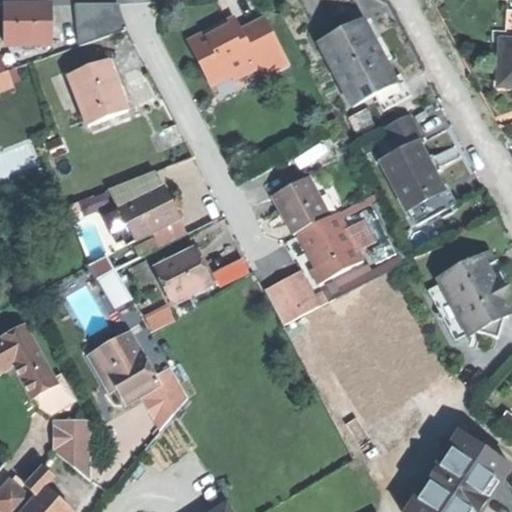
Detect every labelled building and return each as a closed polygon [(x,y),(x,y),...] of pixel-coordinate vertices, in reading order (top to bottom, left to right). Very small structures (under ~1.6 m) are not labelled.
[(127,28),(118,0),(73,0),(83,43),(127,28)] [(50,41),(50,1),(25,2),(4,2),(5,42),(50,41)] [(511,86),(511,14),(507,14),(506,42),(501,42),(499,86),(511,86)] [(236,34),(230,24),(229,21),(224,23),(225,24),(212,32),(193,41),(204,62),(206,61),(217,80),(235,71),(257,59),(260,64),(267,77),(292,64),(266,17),(242,31),(236,34)] [(236,20),(230,24),(236,34),(242,31),(236,20)] [(397,81),(396,79),(390,68),(385,59),(368,27),(364,20),(322,42),(355,104),(376,93),(397,81)] [(368,27),(385,59),(391,56),(374,24),(368,27)] [(257,59),(235,71),(238,76),(260,64),(257,59)] [(69,75),(89,126),(128,111),(119,86),(108,60),(69,75)] [(403,75),(396,79),(397,81),(376,93),(386,111),(414,96),(403,75)] [(424,140),(410,115),(386,128),(400,153),(419,143),(424,140)] [(431,165),(419,143),(400,153),(383,162),(408,208),(428,198),(426,195),(442,186),(431,165)] [(292,237),(296,234),(329,216),(306,175),(268,196),(280,217),(292,237)] [(447,183),(442,186),(426,195),(428,198),(408,208),(417,224),(458,203),(457,201),(455,202),(456,202),(452,205),(442,187),(447,185),(448,185),(447,183)] [(145,234),(179,218),(172,204),(163,187),(117,210),(133,241),(145,234)] [(133,241),(117,210),(106,216),(121,247),(133,241)] [(364,259),(359,250),(345,227),(337,211),(329,216),(296,234),(314,266),(308,269),(317,285),(364,259)] [(142,256),(187,233),(179,218),(145,234),(148,240),(137,246),(142,256)] [(345,227),(359,250),(373,242),(360,219),(345,227)] [(173,304),(212,283),(203,265),(194,248),(154,269),(173,304)] [(480,256),(440,279),(464,323),(500,339),(510,309),(506,303),(509,287),(496,286),(490,275),(480,256)] [(211,269),(216,285),(249,276),(245,260),(211,269)] [(95,271),(115,307),(132,299),(112,262),(95,271)] [(271,301),(283,324),(318,305),(299,270),(264,289),(271,301)] [(57,384),(26,327),(0,340),(0,374),(15,366),(26,386),(32,398),(57,384)] [(136,387),(155,376),(130,332),(88,356),(101,379),(108,375),(117,390),(120,395),(127,392),(136,387)] [(188,399),(169,367),(155,376),(136,387),(161,431),(188,399)] [(110,394),(117,390),(108,375),(101,379),(110,394)] [(510,434),(511,430),(511,415),(506,412),(497,425),(510,434)] [(57,453),(91,483),(92,424),(57,423),(57,453)] [(511,468),(511,467),(460,433),(408,511),(483,511),(485,509),(511,468)] [(32,482),(27,488),(37,497),(38,498),(46,489),(55,479),(44,469),(32,482)] [(11,483),(0,495),(0,509),(3,511),(20,511),(28,504),(31,500),(23,493),(11,483)] [(38,498),(26,511),(71,511),(46,489),(38,498)]
